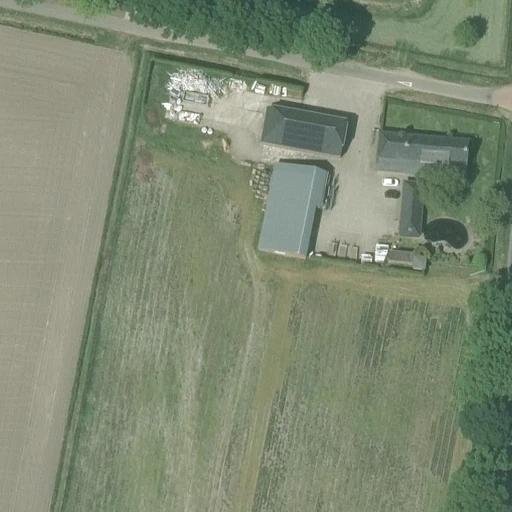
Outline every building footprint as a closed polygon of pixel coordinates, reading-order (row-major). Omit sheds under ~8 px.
[(346,126),(267,110),(261,144),(339,160),(346,126)] [(451,170),(463,171),(466,145),(378,137),(376,168),(450,175),(451,170)] [(314,211),(318,212),(325,177),(273,167),(257,252),(304,261),(314,211)] [(404,189),(400,239),(418,241),(422,191),(404,189)] [(388,254),(387,264),(410,266),(411,256),(388,254)] [(412,271),(423,272),(424,261),(413,260),(412,271)]
